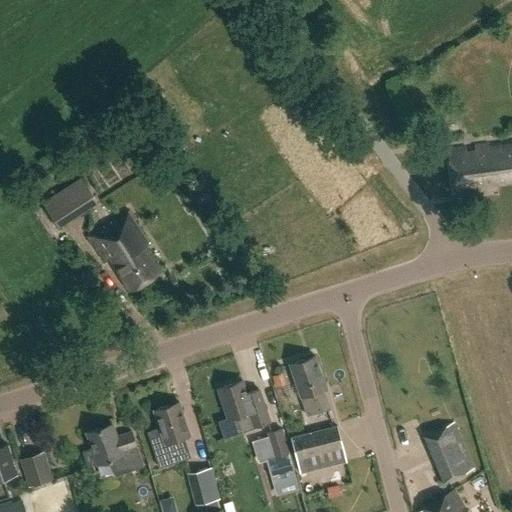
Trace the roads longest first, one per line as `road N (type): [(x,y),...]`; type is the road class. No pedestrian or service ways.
road 1 (tertiary): [(0,406),(342,296)]
road 2 (unclassified): [(450,261),(431,216),(266,0)]
road 3 (residential): [(398,511),(342,296)]
